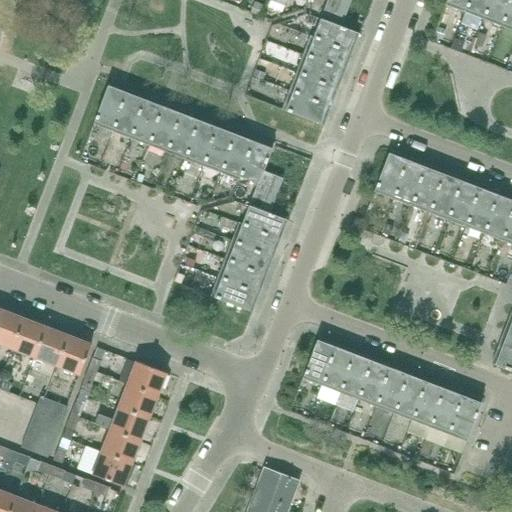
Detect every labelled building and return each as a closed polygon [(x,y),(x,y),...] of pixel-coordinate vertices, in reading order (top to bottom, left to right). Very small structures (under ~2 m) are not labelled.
[(308,0),(317,4),(318,0),(329,0),(326,9),(345,16),(351,0),(308,0)] [(447,0),(446,5),(465,13),(469,0),(447,0)] [(469,0),(465,13),(483,20),(490,0),(469,0)] [(490,0),(483,20),(501,27),(511,0),(490,0)] [(511,0),(501,27),(511,30),(511,0)] [(341,28),(345,16),(326,9),(315,39),(349,52),(351,53),(354,46),(352,45),(356,34),(359,35),(359,34),(341,28)] [(349,52),(315,39),(310,38),(303,56),(342,70),(345,71),(347,64),(345,63),(349,52)] [(338,81),(342,70),(303,56),(296,74),(335,88),(338,90),(340,82),(338,81)] [(427,90),(434,65),(409,58),(402,82),(427,90)] [(331,100),(335,88),(296,74),(289,92),(328,106),(331,107),(333,100),(331,100)] [(115,89),(116,86),(109,83),(93,125),(113,132),(127,94),(126,94),(115,89)] [(133,96),(134,93),(127,90),(126,94),(127,94),(113,132),(131,139),(146,101),(144,100),(133,96)] [(324,118),(328,106),(289,92),(282,110),(324,126),(326,119),(324,118)] [(151,103),(152,100),(146,97),(144,100),(146,101),(131,139),(149,146),(164,108),(162,107),(151,103)] [(169,110),(171,107),(164,104),(162,107),(164,108),(149,146),(167,153),(182,115),(180,114),(169,110)] [(187,117),(189,114),(182,111),(180,114),(182,115),(167,153),(185,160),(200,122),(198,121),(187,117)] [(205,124),(207,121),(200,118),(198,121),(200,122),(185,160),(203,167),(218,129),(217,128),(205,124)] [(224,131),(225,128),(218,125),(217,128),(218,129),(203,167),(221,174),(236,136),(235,135),(224,131)] [(242,138),(243,134),(236,132),(235,135),(236,136),(221,174),(239,181),(240,178),(254,143),(253,142),(242,138)] [(260,145),(261,142),(254,139),(253,142),(254,143),(240,178),(258,185),(254,196),(273,203),(283,179),(263,172),(273,146),(272,146),(271,149),(260,145)] [(396,157),(397,154),(390,151),(389,154),(374,192),(393,199),(408,161),(407,161),(396,157)] [(414,164),(415,160),(408,158),(407,161),(408,161),(393,199),(411,206),(426,168),(425,168),(414,164)] [(432,171),(433,167),(426,165),(425,168),(426,168),(411,206),(429,213),(444,175),(443,175),(432,171)] [(450,178),(451,174),(445,172),(443,175),(444,175),(429,213),(448,220),(462,182),(461,182),(450,178)] [(468,185),(470,181),(463,179),(461,182),(462,182),(448,220),(466,227),(480,189),(468,185)] [(486,192),(488,188),(481,186),(480,189),(466,227),(484,234),(498,196),(486,192)] [(511,201),(504,198),(506,195),(499,192),(498,196),(484,234),(502,241),(511,214),(511,201)] [(273,203),(254,196),(243,225),(277,239),(280,240),(283,233),(280,232),(284,221),(287,222),(287,221),(269,214),(273,203)] [(511,214),(502,241),(511,245),(511,214)] [(277,239),(243,225),(239,224),(232,242),(270,257),(273,258),(275,251),(273,250),(277,239)] [(270,257),(232,242),(224,260),(263,275),(266,276),(269,269),(266,268),(270,257)] [(482,264),(487,251),(479,248),(474,261),(482,264)] [(259,286),(263,275),(224,260),(218,278),(256,293),(259,294),(262,288),(259,286)] [(252,304),(256,293),(218,278),(210,297),(249,311),(252,312),(255,306),(252,304)] [(0,345),(11,350),(23,319),(1,311),(0,313),(0,345)] [(34,359),(46,328),(23,319),(11,350),(34,359)] [(511,330),(509,329),(510,328),(506,327),(503,334),(507,336),(503,347),(502,348),(511,351),(511,330)] [(57,367),(69,336),(46,328),(34,359),(57,367)] [(79,376),(91,345),(69,336),(57,367),(79,376)] [(324,343),(325,340),(319,338),(317,341),(302,379),(322,386),(336,348),(335,348),(324,343)] [(335,405),(340,393),(354,355),(353,355),(342,350),(344,347),(337,344),(335,348),(336,348),(322,386),(317,398),(335,405)] [(511,351),(502,348),(503,347),(499,345),(496,353),(500,354),(496,365),(492,363),(491,365),(511,372),(511,351)] [(360,357),(362,354),(355,351),(353,355),(354,355),(340,393),(358,400),(372,362),(360,357)] [(379,364),(380,361),(373,358),(372,362),(358,400),(376,407),(390,369),(379,364)] [(88,371),(97,374),(101,362),(93,359),(88,371)] [(157,397),(166,374),(136,362),(127,385),(157,397)] [(397,371),(398,368),(391,365),(390,369),(376,407),(394,414),(409,376),(408,376),(397,371)] [(92,386),(97,374),(88,371),(84,382),(92,386)] [(415,378),(416,375),(409,372),(408,376),(409,376),(394,414),(412,421),(427,383),(426,382),(415,378)] [(433,385),(434,382),(427,379),(426,382),(427,383),(412,421),(430,428),(445,390),(444,389),(433,385)] [(0,380),(0,390),(8,394),(12,385),(0,380)] [(149,419),(157,397),(127,385),(119,407),(149,419)] [(451,392),(452,389),(445,386),(444,389),(445,390),(430,428),(449,435),(463,397),(462,396),(451,392)] [(469,399),(470,396),(463,393),(462,396),(463,397),(449,435),(466,442),(482,400),(480,403),(469,399)] [(68,407),(45,398),(41,397),(37,405),(65,416),(68,407)] [(71,415),(80,419),(84,407),(76,404),(71,415)] [(61,426),(65,416),(37,405),(33,416),(61,426)] [(140,442),(149,419),(119,407),(110,430),(140,442)] [(75,430),(80,419),(71,415),(67,427),(75,430)] [(57,437),(61,426),(33,416),(29,426),(57,437)] [(53,447),(57,437),(29,426),(25,437),(53,447)] [(132,464),(140,442),(110,430),(101,453),(132,464)] [(48,458),(53,447),(25,437),(21,448),(48,458)] [(0,456),(5,459),(8,450),(0,447),(0,456)] [(67,452),(59,449),(58,449),(54,461),(62,464),(67,452)] [(8,450),(5,459),(17,463),(20,455),(8,450)] [(131,466),(132,464),(101,453),(93,476),(123,487),(128,475),(131,476),(135,467),(131,466)] [(50,476),(53,468),(41,463),(38,471),(50,476)] [(53,468),(50,476),(61,480),(65,472),(53,468)] [(293,494),(298,482),(264,469),(254,494),(288,507),(289,507),(288,506),(293,494)] [(95,493),(98,485),(86,480),(82,488),(95,493)] [(98,485),(95,493),(106,498),(110,489),(98,485)] [(0,511),(10,511),(16,497),(0,491),(0,511)] [(286,511),(288,507),(254,494),(247,511),(286,511)] [(36,511),(39,506),(16,497),(10,511),(36,511)]
